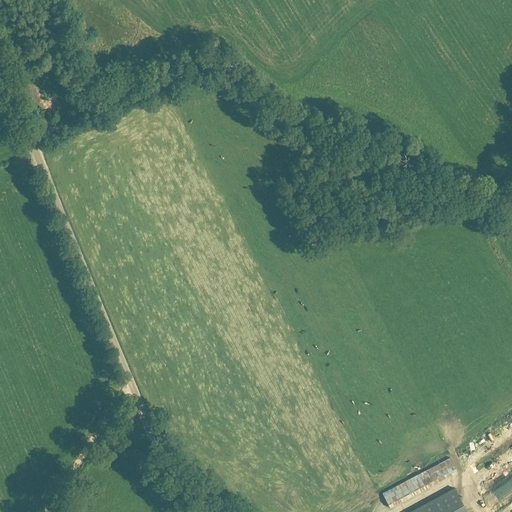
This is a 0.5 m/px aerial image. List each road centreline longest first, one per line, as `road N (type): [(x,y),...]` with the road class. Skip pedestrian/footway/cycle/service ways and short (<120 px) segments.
road 1 (unclassified): [(224,511),(171,465),(140,413),(0,54)]
road 2 (track): [(40,511),(131,383)]
